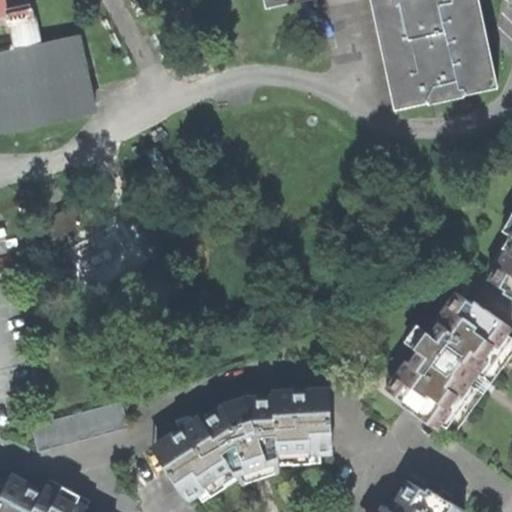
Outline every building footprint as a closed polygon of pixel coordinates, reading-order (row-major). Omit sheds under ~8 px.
[(0,0),(0,11),(7,11),(9,20),(10,21),(34,16),(32,5),(33,5),(31,0),(0,0)] [(263,0),(265,6),(295,0),(370,0),(394,108),(497,86),(478,0),(263,0)] [(41,44),(34,16),(10,21),(16,50),(41,44)] [(16,50),(0,53),(0,127),(92,108),(93,112),(95,112),(89,88),(78,36),(41,44),(16,50)] [(90,218),(80,200),(41,221),(51,239),(90,218)] [(502,292),(511,297),(511,223),(508,231),(510,233),(501,247),(505,249),(488,278),(505,287),(502,292)] [(399,403),(436,430),(470,384),(475,388),(479,383),(483,378),(477,373),(511,326),(473,299),(471,302),(456,291),(436,319),(433,317),(424,329),(422,327),(409,344),(411,346),(402,358),(406,361),(386,388),(401,400),(399,403)] [(180,426),(151,444),(187,498),(198,492),(202,500),(238,477),(237,475),(252,470),(251,465),(262,462),(264,466),(275,463),(279,462),(321,460),(320,451),(333,450),(330,386),(272,389),(272,393),(246,395),(246,402),(226,409),(223,403),(201,417),(198,414),(192,418),(180,426)] [(224,402),(223,403),(226,409),(246,402),(246,395),(224,402)] [(107,404),(114,429),(128,426),(121,400),(107,404)] [(102,433),(114,429),(107,404),(95,407),(102,433)] [(95,407),(82,411),(89,436),(102,433),(95,407)] [(69,414),(76,440),(89,436),(82,411),(69,414)] [(63,443),(76,440),(69,414),(56,418),(63,443)] [(176,418),(180,426),(192,418),(189,414),(176,418)] [(50,447),(63,443),(56,418),(43,421),(50,447)] [(37,450),(50,447),(43,421),(30,425),(37,450)] [(279,469),(279,462),(275,463),(264,466),(262,462),(251,465),(252,470),(237,475),(238,477),(241,482),(261,475),(279,469)] [(85,511),(84,511),(90,499),(55,480),(51,487),(46,484),(43,489),(11,473),(7,480),(0,475),(0,511),(85,511)] [(426,488),(408,478),(390,507),(383,502),(377,511),(462,511),(465,508),(449,499),(438,492),(428,486),(426,488)] [(442,487),(438,492),(449,499),(452,493),(442,487)]
